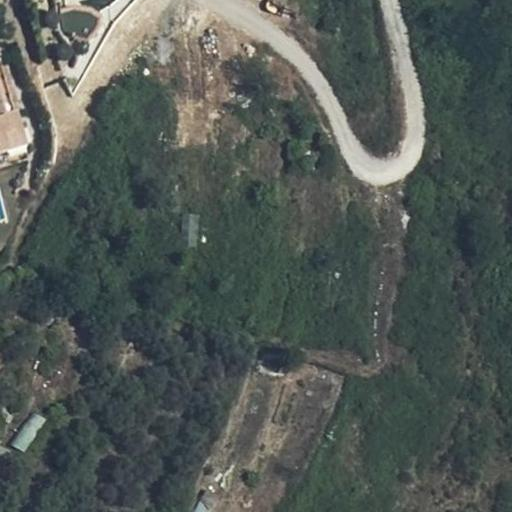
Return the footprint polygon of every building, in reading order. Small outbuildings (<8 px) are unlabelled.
[(15,114),(0,61),(0,156),(9,154),(4,135),(10,134),(5,116),(15,114)] [(119,95),(109,91),(107,94),(100,108),(111,112),(119,95)] [(25,149),(15,114),(5,116),(10,134),(4,135),(9,154),(25,149)] [(197,216),(184,215),(183,244),(195,245),(197,216)] [(0,475),(11,453),(0,447),(0,475)] [(209,511),(212,507),(200,499),(193,511),(209,511)]
